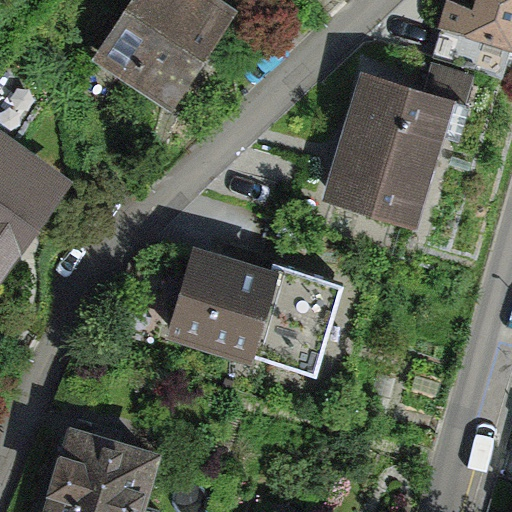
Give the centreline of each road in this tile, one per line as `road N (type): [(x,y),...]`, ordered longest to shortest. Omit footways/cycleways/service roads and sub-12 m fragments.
road 1 (residential): [(0,460),(87,278),(376,0)]
road 2 (residential): [(444,511),(511,274)]
